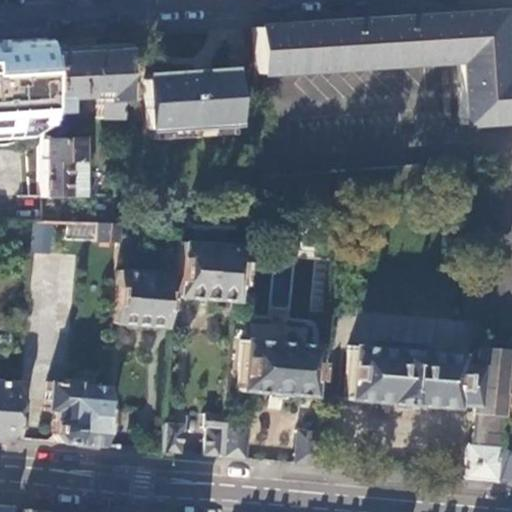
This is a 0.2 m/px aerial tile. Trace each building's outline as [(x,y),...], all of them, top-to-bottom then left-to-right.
[(511,80),(502,80),(499,12),(252,27),(255,72),(455,60),(459,124),(511,120),(511,80)] [(96,118),(115,118),(115,36),(42,41),(41,97),(41,111),(57,110),(57,96),(79,96),(79,91),(95,91),(96,118)] [(42,41),(0,43),(0,140),(41,139),(41,111),(41,97),(42,41)] [(142,93),(145,129),(258,123),(256,85),(231,86),(230,68),(147,72),(142,76),(143,93),(142,93)] [(41,154),(41,196),(75,195),(74,159),(80,159),(80,138),(41,139),(41,154)] [(463,160),(261,172),(263,204),(464,191),(466,191),(463,160)] [(49,221),(31,220),(28,251),(45,253),(49,221)] [(119,224),(67,221),(66,238),(96,239),(96,241),(117,242),(118,232),(119,224)] [(172,296),(232,301),(237,246),(220,244),(221,227),(196,226),(194,242),(177,240),(172,296)] [(118,232),(117,242),(116,249),(131,251),(133,234),(118,232)] [(115,270),(110,323),(161,328),(165,275),(115,270)] [(315,347),(240,340),(236,390),(309,397),(315,347)] [(466,445),(462,477),(496,481),(498,448),(506,353),(477,350),(476,368),(455,366),(455,355),(346,345),(343,399),(452,408),(452,405),(472,407),(469,444),(466,445)] [(99,445),(104,387),(81,384),(82,381),(65,379),(64,382),(45,379),(42,409),(51,410),(49,434),(57,442),(72,443),(99,445)] [(0,436),(11,438),(17,384),(0,381),(0,436)] [(221,423),(222,415),(201,413),(200,426),(203,426),(199,454),(218,456),(221,423)] [(180,419),(162,418),(159,451),(177,452),(180,419)] [(246,426),(221,423),(218,456),(242,458),(246,426)] [(315,464),(317,434),(296,430),(293,462),(315,464)] [(511,449),(498,448),(496,481),(511,482),(511,449)]
